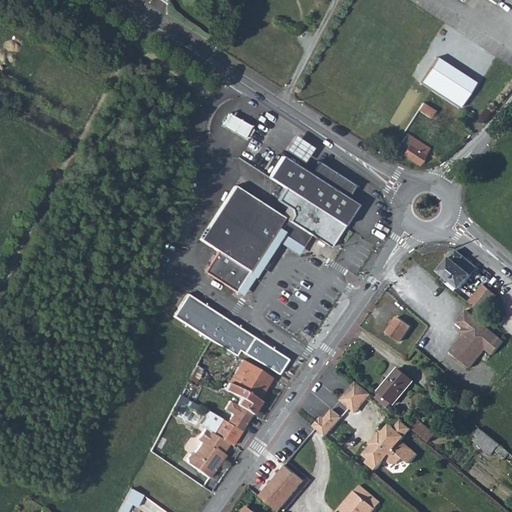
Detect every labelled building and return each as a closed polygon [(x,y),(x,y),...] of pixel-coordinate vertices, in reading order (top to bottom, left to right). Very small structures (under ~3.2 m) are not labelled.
[(423,102),(420,108),(432,114),(434,109),(423,102)] [(223,127),(251,137),(255,123),(228,114),(223,127)] [(396,148),(420,162),(430,146),(406,132),(396,148)] [(288,153),(304,163),(314,148),(298,137),(292,147),(288,153)] [(286,187),(344,225),(348,218),(313,194),(322,180),(327,184),(329,182),(327,181),(328,178),(326,177),(331,170),(319,162),(311,174),(283,155),(269,175),(286,187)] [(331,170),(326,177),(328,178),(327,181),(329,182),(327,184),(322,180),(313,194),(348,218),(357,205),(346,198),(355,185),(331,170)] [(205,231),(200,237),(219,249),(205,269),(242,293),(279,241),(293,251),(298,243),(302,247),(311,234),(290,221),(283,216),(236,184),(205,231)] [(344,225),(286,187),(279,200),(289,206),(293,209),(294,215),(290,221),(311,234),(329,246),(344,225)] [(283,216),(290,221),(294,215),(293,209),(289,206),(283,216)] [(441,279),(445,283),(449,279),(457,286),(460,288),(478,267),(457,250),(439,271),(444,275),(441,279)] [(445,283),(454,290),(457,286),(449,279),(445,283)] [(468,302),(481,313),(496,296),(482,285),(468,302)] [(185,297),(173,316),(210,339),(215,342),(237,355),(239,350),(278,374),(287,359),(185,297)] [(461,327),(467,326),(472,331),(469,335),(463,336),(461,338),(449,352),(469,368),(485,349),(492,355),(504,342),(479,321),(466,310),(456,322),(461,327)] [(383,331),(395,341),(406,326),(394,317),(383,331)] [(461,327),(463,336),(469,335),(472,331),(467,326),(461,327)] [(228,382),(229,382),(245,390),(260,400),(268,387),(266,385),(272,376),(243,358),(228,382)] [(189,377),(196,381),(202,369),(196,365),(189,377)] [(373,395),(383,404),(388,399),(390,400),(408,378),(393,365),(374,388),(377,390),(373,395)] [(335,396),(346,406),(352,411),(369,392),(351,377),(335,396)] [(229,382),(226,389),(241,396),(236,403),(238,404),(252,413),(260,400),(245,390),(229,382)] [(228,421),(241,429),(252,413),(238,404),(236,403),(229,399),(225,408),(233,413),(228,421)] [(229,441),(232,443),(241,429),(228,421),(221,417),(204,407),(201,412),(205,413),(199,423),(204,426),(213,431),(229,441)] [(311,425),(316,429),(322,435),(338,416),(329,408),(321,417),(319,415),(311,425)] [(414,416),(407,424),(411,427),(415,430),(424,438),(431,431),(414,416)] [(393,428),(403,436),(411,427),(407,424),(401,419),(393,428)] [(372,443),(370,445),(368,447),(364,452),(369,457),(366,460),(376,468),(385,458),(391,463),(397,463),(402,457),(409,463),(417,454),(400,440),(403,436),(393,428),(388,423),(381,432),(381,439),(378,442),(372,443)] [(223,451),(229,441),(213,431),(204,426),(196,438),(201,441),(193,452),(190,452),(186,457),(187,461),(209,477),(225,453),(223,451)] [(481,427),(472,438),(493,454),(502,442),(481,427)] [(372,443),(378,442),(381,439),(381,432),(379,431),(370,442),(372,443)] [(497,458),(511,471),(511,454),(505,448),(497,458)] [(260,495),(278,510),(304,480),(286,465),(260,495)] [(345,500),(353,507),(359,511),(368,511),(379,500),(359,483),(348,497),(345,500)] [(116,511),(127,511),(131,504),(137,507),(144,494),(130,487),(116,511)] [(348,511),(353,507),(345,500),(340,506),(334,511),(348,511)]
